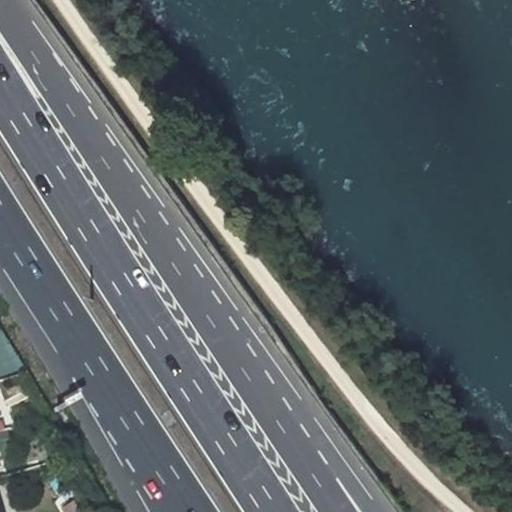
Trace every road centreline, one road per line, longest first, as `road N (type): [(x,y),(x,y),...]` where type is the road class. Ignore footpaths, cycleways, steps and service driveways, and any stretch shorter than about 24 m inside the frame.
road 1 (trunk): [(316,481),(0,1)]
road 2 (trunk): [(264,511),(0,87)]
road 3 (trunk): [(0,209),(185,511)]
